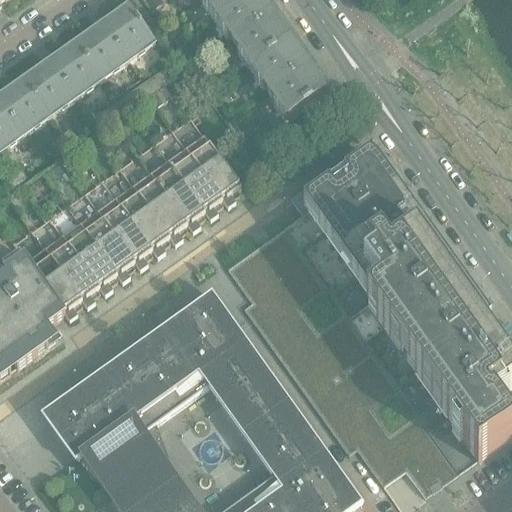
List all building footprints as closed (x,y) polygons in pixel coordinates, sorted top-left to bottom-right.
[(152,11),(160,5),(156,0),(147,0),(146,1),(152,11)] [(249,0),(198,0),(216,24),(249,0)] [(290,45),(265,10),(258,0),(249,0),(216,24),(251,73),(290,45)] [(103,85),(154,49),(128,12),(107,27),(104,23),(96,29),(99,33),(77,48),(103,85)] [(182,36),(174,42),(178,49),(187,43),(182,36)] [(327,97),(301,60),(290,45),(251,73),(288,125),(327,97)] [(51,122),(103,85),(77,48),(55,64),(52,60),(44,66),(47,70),(25,85),(51,122)] [(179,61),(169,69),(176,79),(177,80),(187,73),(179,61)] [(163,89),(176,79),(169,69),(143,87),(151,98),(163,89)] [(0,158),(51,122),(25,85),(3,101),(0,96),(0,158)] [(149,99),(151,98),(143,87),(118,105),(126,115),(149,99)] [(151,98),(149,99),(157,111),(172,101),(163,89),(151,98)] [(126,115),(118,105),(100,117),(108,128),(126,115)] [(241,193),(191,123),(190,123),(48,224),(44,227),(14,249),(63,321),(65,320),(69,326),(77,321),(73,314),(82,307),(87,314),(95,308),(90,301),(100,294),(105,301),(113,296),(108,289),(117,282),(122,289),(130,283),(125,276),(135,269),(140,276),(148,270),(143,264),(152,257),(157,264),(165,258),(160,251),(170,244),(175,251),(183,245),(178,238),(188,232),(193,238),(201,233),(196,226),(205,219),(210,226),(218,220),(213,213),(223,206),(228,213),(236,208),(231,201),(241,193)] [(70,148),(76,143),(69,134),(63,138),(70,148)] [(63,153),(70,148),(63,138),(56,143),(63,153)] [(274,139),(268,144),(272,149),(278,145),(274,139)] [(511,356),(364,149),(290,202),(302,220),(272,242),(259,251),(228,274),(252,307),(244,313),(349,460),(357,454),(383,492),(384,491),(406,476),(426,503),(477,466),(478,467),(511,442),(511,356)] [(18,185),(24,181),(17,171),(11,175),(18,185)] [(11,190),(18,185),(11,175),(4,180),(11,190)] [(5,237),(0,240),(0,385),(48,352),(61,343),(56,336),(57,335),(53,328),(63,321),(14,249),(5,237)] [(82,463),(117,511),(359,511),(363,510),(212,299),(44,419),(76,465),(82,463)]
